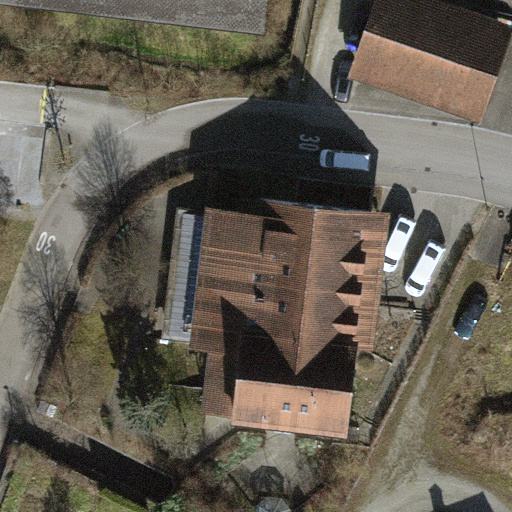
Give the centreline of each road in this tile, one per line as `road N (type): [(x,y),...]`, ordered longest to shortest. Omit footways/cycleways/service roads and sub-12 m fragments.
road 1 (residential): [(183,127),(118,164),(71,217),(0,397)]
road 2 (residential): [(183,127),(290,128),(511,164)]
road 3 (residential): [(0,96),(183,127)]
